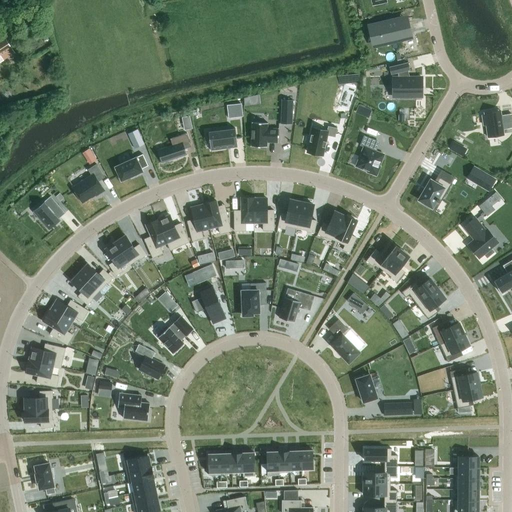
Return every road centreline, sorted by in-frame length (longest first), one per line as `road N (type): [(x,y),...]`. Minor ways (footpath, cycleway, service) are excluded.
road 1 (residential): [(384,205),(282,172),(215,174),(150,193),(87,231),(47,269),(15,317),(0,366)]
road 2 (residential): [(338,511),(331,389),(297,352),(254,339),(224,345),(182,382),(172,430),(189,511)]
road 3 (residential): [(505,511),(506,407),(488,327),(445,257),(384,205)]
road 4 (residential): [(384,205),(458,80)]
